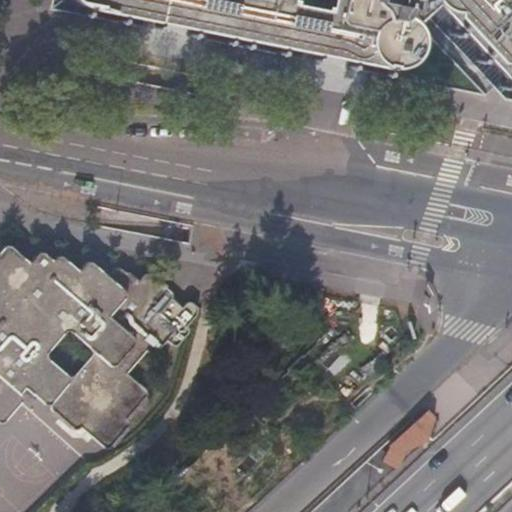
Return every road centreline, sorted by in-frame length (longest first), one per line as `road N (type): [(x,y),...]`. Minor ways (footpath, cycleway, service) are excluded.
road 1 (primary): [(511,227),(0,134)]
road 2 (trunk): [(511,284),(271,511)]
road 3 (trunk): [(511,430),(423,511)]
